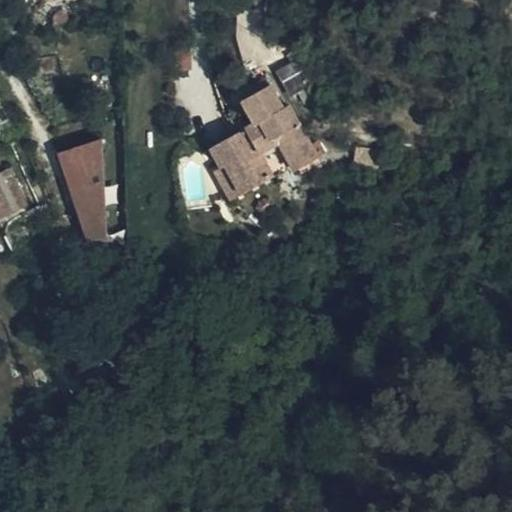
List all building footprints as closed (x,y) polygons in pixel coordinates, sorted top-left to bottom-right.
[(278,65),(295,92),(312,82),(295,55),(278,65)] [(238,151),(273,167),(265,152),(286,141),(302,167),(323,152),(290,98),(286,103),(269,76),(242,93),(258,121),(235,134),(238,151)] [(277,175),(273,167),(238,151),(235,134),(213,146),(226,167),(230,164),(247,191),(277,175)] [(109,230),(105,135),(62,149),(91,236),(109,230)] [(360,143),(358,157),(382,161),(384,146),(360,143)] [(0,214),(28,201),(9,161),(0,165),(0,214)] [(230,164),(226,167),(220,170),(235,197),(247,191),(230,164)]
